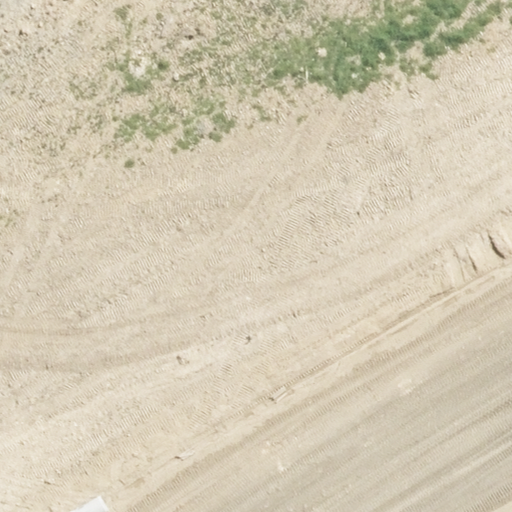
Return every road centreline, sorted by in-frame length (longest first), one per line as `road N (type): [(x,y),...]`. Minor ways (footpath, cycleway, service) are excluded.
road 1 (trunk): [(199,511),(511,285)]
road 2 (trunk): [(511,398),(340,511)]
